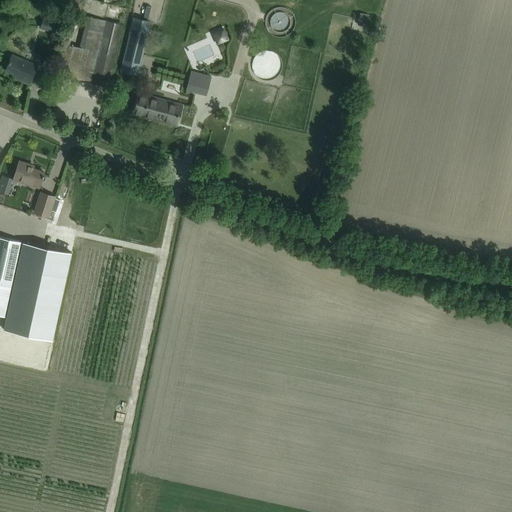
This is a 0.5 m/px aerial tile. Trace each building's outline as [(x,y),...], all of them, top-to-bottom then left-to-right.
[(0,0),(0,9),(9,11),(10,0),(0,0)] [(57,17),(44,13),(40,29),(54,33),(58,20),(56,19),(57,17)] [(63,44),(58,65),(56,75),(108,87),(122,24),(86,16),(79,47),(63,44)] [(121,71),(137,75),(147,30),(135,27),(130,52),(125,51),(121,71)] [(223,29),(214,34),(218,43),(227,39),(223,29)] [(12,55),(10,60),(6,69),(20,76),(19,79),(29,83),(37,65),(12,55)] [(190,72),(186,87),(206,93),(211,77),(190,72)] [(138,95),(136,102),(134,112),(177,124),(183,105),(150,96),(149,98),(138,95)] [(19,161),(16,171),(13,179),(39,187),(42,177),(43,177),(44,175),(43,175),(44,172),(27,166),(28,164),(19,161)] [(1,175),(0,178),(0,192),(8,195),(12,179),(1,175)] [(40,191),(34,212),(48,217),(54,196),(40,191)] [(0,237),(0,314),(5,315),(2,327),(46,336),(65,251),(0,237)]
